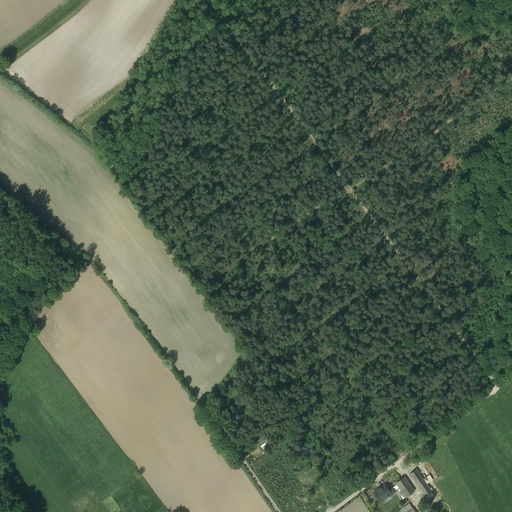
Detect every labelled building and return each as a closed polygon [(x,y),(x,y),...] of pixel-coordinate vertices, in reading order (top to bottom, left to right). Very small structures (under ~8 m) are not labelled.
[(385,245),(387,243),(380,232),(375,235),(379,242),(381,240),(385,245)] [(416,469),(410,474),(425,496),(432,492),(416,469)] [(405,477),(396,483),(406,497),(414,491),(405,477)] [(385,484),(374,492),(380,502),(391,494),(391,495),(395,492),(392,488),(389,490),(385,484)] [(397,511),(406,511),(413,508),(410,503),(397,511)]
